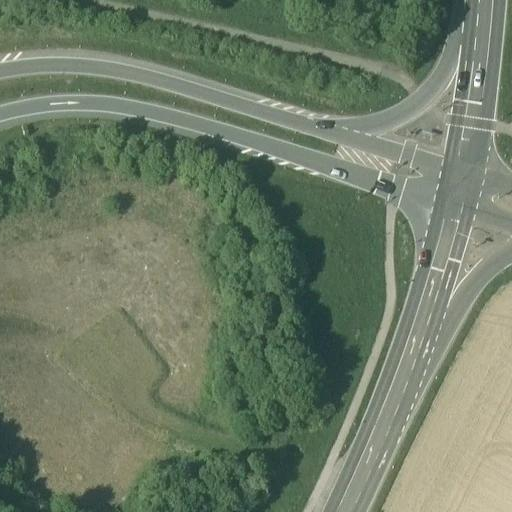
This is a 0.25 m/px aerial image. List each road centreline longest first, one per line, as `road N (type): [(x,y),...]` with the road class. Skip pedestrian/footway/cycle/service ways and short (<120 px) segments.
road 1 (motorway): [(0,115),(54,104),(138,112),(455,210)]
road 2 (motorway): [(319,130),(120,73),(0,71)]
road 3 (motorway): [(480,14),(421,103),(381,124),(319,130)]
road 4 (secondary): [(455,210),(397,392)]
road 5 (secondary): [(397,392),(469,291),(511,257)]
road 6 (tertiary): [(463,174),(480,14)]
road 7 (motorway): [(463,174),(319,130)]
road 8 (secondary): [(397,392),(345,511)]
